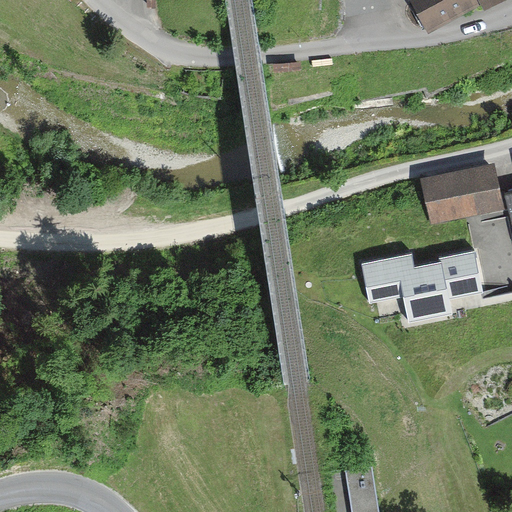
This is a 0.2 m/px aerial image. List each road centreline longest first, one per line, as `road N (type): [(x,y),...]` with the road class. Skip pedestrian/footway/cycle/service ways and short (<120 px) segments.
road 1 (residential): [(98,0),(172,51),(228,58),(405,43),(511,14)]
road 2 (track): [(421,166),(174,235),(0,236)]
